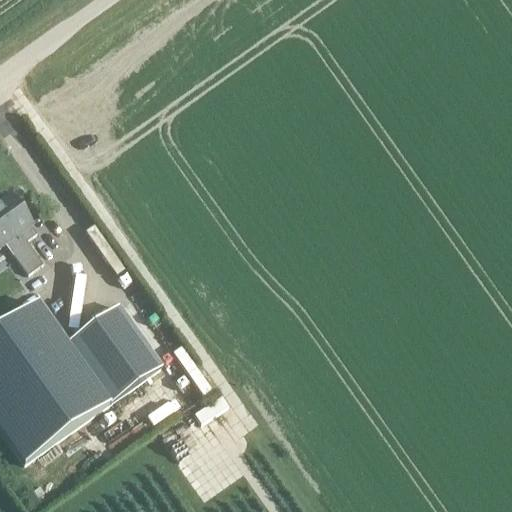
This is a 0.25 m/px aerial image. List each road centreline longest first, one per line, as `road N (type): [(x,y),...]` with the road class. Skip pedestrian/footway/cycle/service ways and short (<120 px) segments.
road 1 (unclassified): [(109,0),(0,77)]
road 2 (track): [(272,511),(195,403)]
